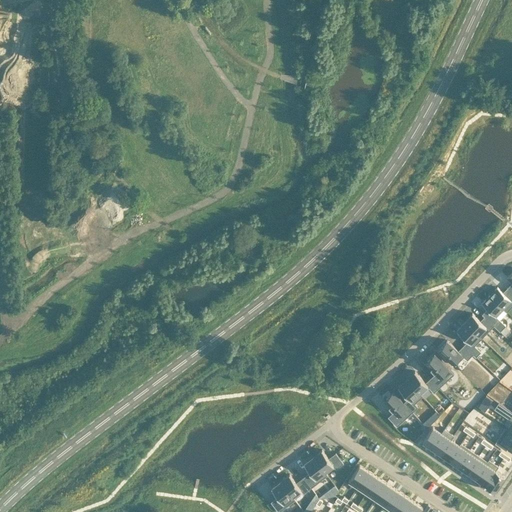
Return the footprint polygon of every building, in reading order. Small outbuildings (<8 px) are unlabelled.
[(498,287),(490,295),(503,308),(507,312),(511,306),(511,290),(508,287),(503,292),(498,287)] [(490,295),(482,303),(487,308),(482,314),(485,316),(494,325),(500,331),(505,326),(506,325),(496,316),(503,308),(490,295)] [(473,313),(465,321),(482,338),(494,325),(485,316),(480,320),(473,313)] [(465,321),(457,329),(468,340),(464,345),(473,354),(476,357),(481,351),(475,345),(482,338),(465,321)] [(505,326),(500,331),(505,335),(509,330),(505,326)] [(447,340),(438,349),(456,365),(464,357),(467,360),(473,354),(464,345),(458,350),(447,340)] [(435,353),(426,361),(436,373),(430,378),(439,388),(454,374),(435,353)] [(415,371),(407,378),(421,394),(422,394),(429,387),(434,392),(439,388),(430,378),(426,382),(415,371)] [(407,378),(398,386),(409,398),(404,402),(413,412),(418,407),(415,403),(423,396),(422,394),(421,394),(407,378)] [(468,402),(473,406),(485,394),(480,390),(468,402)] [(393,391),(384,399),(394,411),(388,416),(397,426),(413,412),(404,402),(393,391)] [(511,410),(499,402),(495,408),(511,420),(511,422),(508,428),(507,429),(511,432),(511,410)] [(435,411),(422,423),(427,428),(439,415),(435,411)] [(433,426),(423,441),(432,447),(442,433),(433,426)] [(506,427),(495,442),(506,450),(510,444),(511,445),(511,432),(507,429),(508,428),(506,427)] [(442,433),(432,447),(441,454),(451,439),(452,439),(454,435),(445,429),(442,433)] [(451,439),(441,454),(450,460),(460,445),(452,439),(451,439)] [(460,445),(450,460),(459,466),(470,449),(461,443),(460,445)] [(322,448),(313,455),(326,472),(327,472),(335,466),(336,468),(344,462),(336,451),(329,457),(322,448)] [(470,449),(459,466),(468,472),(479,455),(470,449)] [(311,470),(304,476),(311,486),(328,474),(327,472),(326,472),(313,455),(304,462),(311,470)] [(479,455),(468,472),(477,478),(488,461),(479,455)] [(488,461),(477,478),(485,484),(496,469),(496,470),(499,466),(489,459),(488,461)] [(360,464),(349,479),(358,486),(369,470),(360,464)] [(496,469),(485,484),(495,490),(505,476),(496,470),(496,469)] [(369,470),(358,486),(367,492),(378,476),(369,470)] [(290,473),(281,479),(292,495),(293,494),(301,488),(304,492),(311,486),(304,476),(296,481),(290,473)] [(378,476),(367,492),(376,498),(387,482),(378,476)] [(278,495),(271,500),(279,511),(296,498),(293,494),(292,495),(281,479),(272,486),(278,495)] [(387,482),(376,498),(385,504),(396,488),(387,482)] [(396,488),(385,504),(394,510),(405,495),(396,488)] [(309,511),(316,502),(320,497),(316,493),(304,510),(305,511),(309,511)] [(405,495),(394,510),(396,511),(405,511),(414,501),(405,495)] [(414,501),(405,511),(419,511),(423,507),(414,501)]
